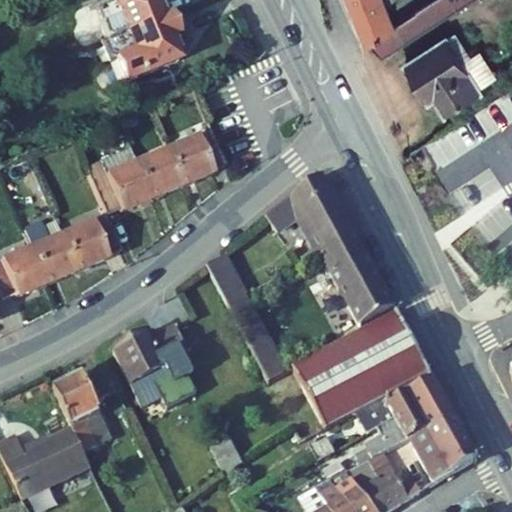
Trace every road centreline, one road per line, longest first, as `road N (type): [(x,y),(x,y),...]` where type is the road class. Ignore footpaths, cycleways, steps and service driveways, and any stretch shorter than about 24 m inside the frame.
road 1 (tertiary): [(0,364),(110,310),(335,131)]
road 2 (primary): [(456,355),(405,212),(357,113)]
road 3 (primary): [(335,131),(456,355)]
road 4 (primary): [(269,0),(335,131)]
road 5 (primary): [(357,113),(299,0)]
